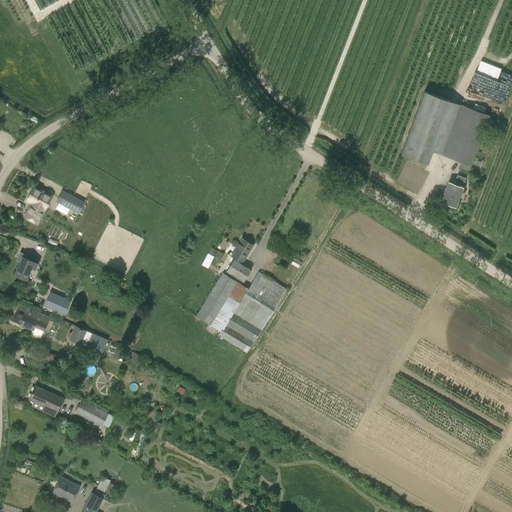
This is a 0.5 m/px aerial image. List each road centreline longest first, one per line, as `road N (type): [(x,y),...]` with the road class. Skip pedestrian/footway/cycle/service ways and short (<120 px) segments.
road 1 (unclassified): [(511,285),(291,143),(248,109),(196,48)]
road 2 (unclassified): [(0,181),(58,123),(196,48)]
road 3 (track): [(364,0),(305,151)]
